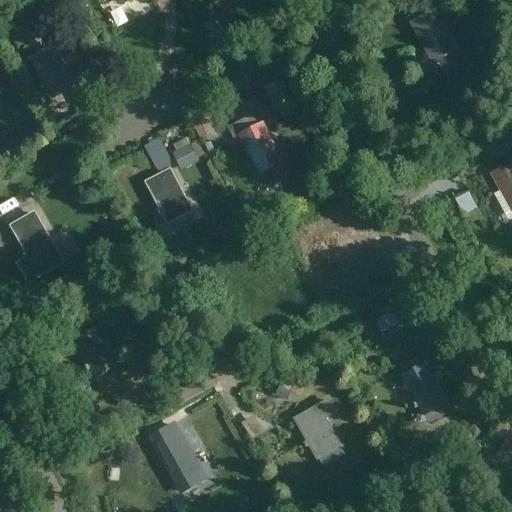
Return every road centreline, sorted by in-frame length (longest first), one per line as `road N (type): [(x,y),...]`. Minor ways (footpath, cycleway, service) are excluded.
road 1 (residential): [(335,47),(354,124),(437,273)]
road 2 (residential): [(437,273),(228,388)]
road 3 (residential): [(335,47),(150,122)]
road 4 (residential): [(437,273),(511,408)]
road 5 (tertiary): [(62,511),(0,399)]
